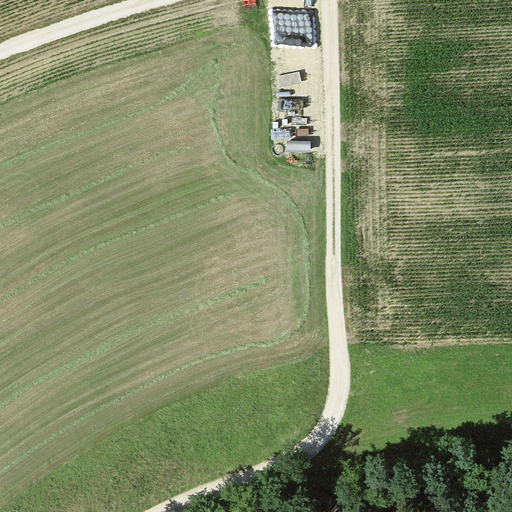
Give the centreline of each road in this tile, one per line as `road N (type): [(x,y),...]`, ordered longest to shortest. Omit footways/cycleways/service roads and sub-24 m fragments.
road 1 (track): [(330,0),(340,371),(327,428),(293,458),(174,511)]
road 2 (track): [(142,0),(0,47)]
